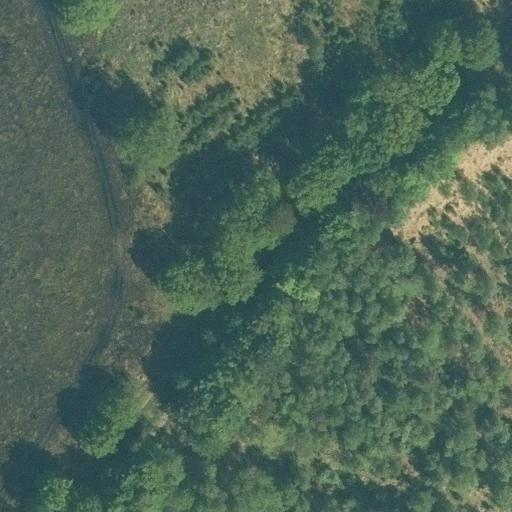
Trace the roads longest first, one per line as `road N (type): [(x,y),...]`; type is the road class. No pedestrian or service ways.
road 1 (track): [(46,511),(288,205),(511,34)]
road 2 (track): [(45,0),(111,225),(117,282),(79,390),(0,493)]
